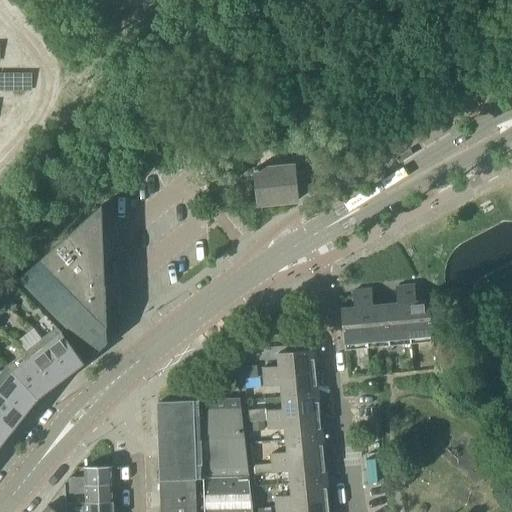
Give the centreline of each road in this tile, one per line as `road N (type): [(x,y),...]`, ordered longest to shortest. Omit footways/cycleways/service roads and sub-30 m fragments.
road 1 (tertiary): [(133,365),(233,285),(511,125)]
road 2 (tertiary): [(1,511),(70,423),(133,365)]
road 3 (residential): [(357,511),(332,347)]
road 4 (residential): [(138,511),(133,365)]
